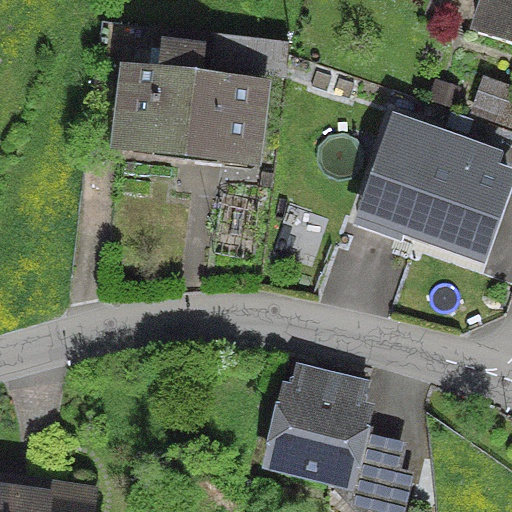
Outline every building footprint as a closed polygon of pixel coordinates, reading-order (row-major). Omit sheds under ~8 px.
[(511,0),(471,0),(457,43),(511,60),(511,0)] [(267,84),(125,68),(116,145),(258,161),(267,84)] [(496,154),(397,119),(362,216),(482,258),(511,172),(511,171),(492,165),(496,154)] [(379,394),(283,369),(254,482),(350,506),(379,394)] [(106,511),(108,496),(0,485),(0,511),(106,511)]
